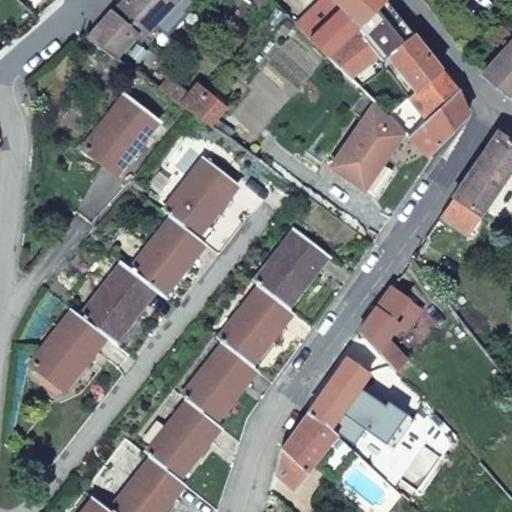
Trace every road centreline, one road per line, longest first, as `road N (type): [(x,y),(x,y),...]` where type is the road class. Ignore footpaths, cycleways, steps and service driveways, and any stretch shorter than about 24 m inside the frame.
road 1 (residential): [(496,109),(269,428),(243,511)]
road 2 (residential): [(269,200),(22,511)]
road 3 (residential): [(0,118),(15,150),(0,297)]
road 4 (residential): [(97,203),(0,333)]
road 5 (residential): [(405,0),(496,109)]
